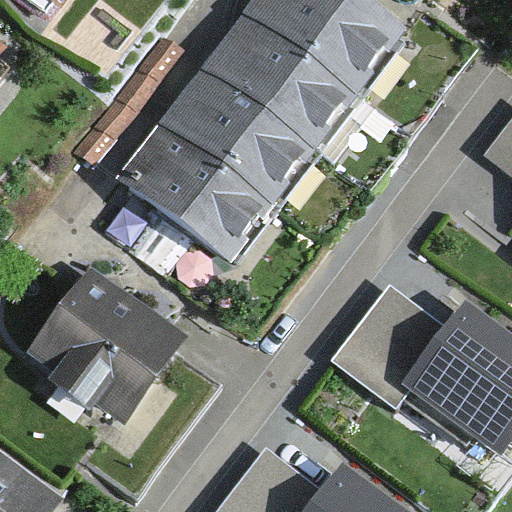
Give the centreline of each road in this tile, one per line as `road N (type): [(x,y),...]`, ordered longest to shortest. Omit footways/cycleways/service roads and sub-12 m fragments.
road 1 (residential): [(511,102),(183,511)]
road 2 (residential): [(50,251),(191,65),(218,0)]
